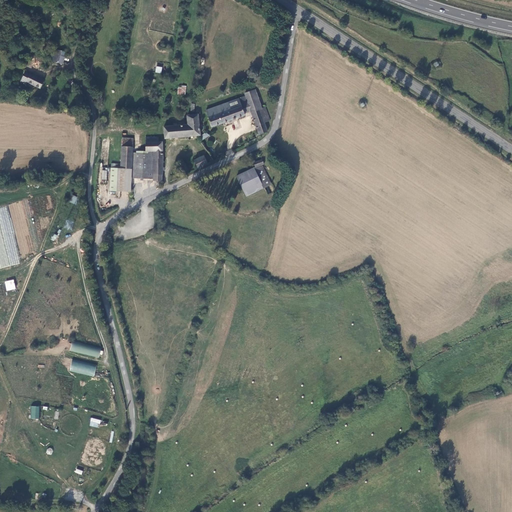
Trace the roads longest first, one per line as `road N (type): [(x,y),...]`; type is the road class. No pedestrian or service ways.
road 1 (unclassified): [(300,11),(269,136),(99,231)]
road 2 (track): [(94,219),(79,250),(121,420),(110,463),(84,498)]
road 3 (unclassified): [(99,231),(97,264),(132,433),(95,511)]
road 4 (tertiary): [(300,11),(511,149)]
road 5 (unclassified): [(99,231),(89,195),(94,119),(71,68),(90,0)]
road 6 (track): [(0,369),(70,495),(0,500)]
road 7 (track): [(71,175),(0,348)]
